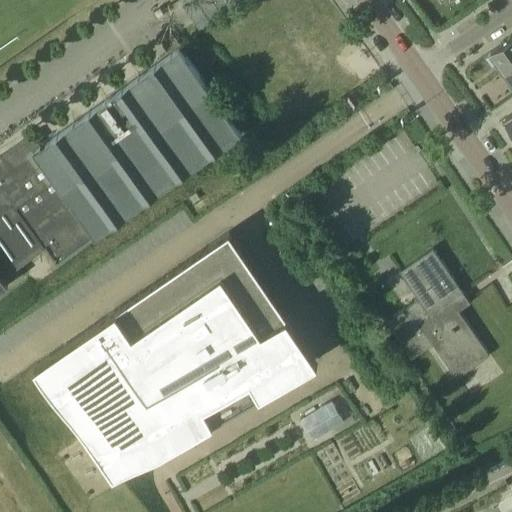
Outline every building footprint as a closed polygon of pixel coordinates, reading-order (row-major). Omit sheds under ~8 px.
[(79,12),(70,0),(45,17),(54,29),(79,12)] [(187,0),(182,4),(199,28),(237,0),(187,0)] [(175,35),(163,43),(169,52),(181,43),(175,35)] [(511,67),(511,37),(491,52),(492,52),(486,56),(492,65),(498,61),(506,72),(511,67)] [(180,46),(43,144),(34,132),(0,156),(0,287),(8,281),(5,276),(46,247),(59,265),(243,134),(180,46)] [(230,231),(36,363),(114,477),(319,360),(230,231)] [(415,291),(419,297),(388,319),(413,357),(434,343),(457,376),(490,353),(460,309),(457,304),(453,299),(464,292),(433,247),(401,270),(415,291)] [(332,400),(301,418),(313,439),(345,421),(332,400)] [(290,428),(217,460),(228,484),(300,451),(290,428)] [(297,511),(288,489),(236,511),(297,511)]
